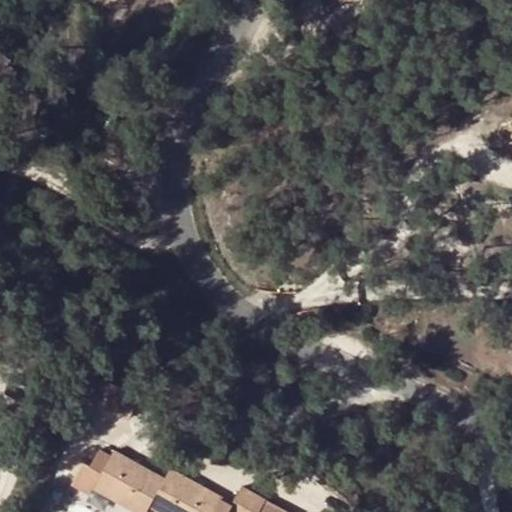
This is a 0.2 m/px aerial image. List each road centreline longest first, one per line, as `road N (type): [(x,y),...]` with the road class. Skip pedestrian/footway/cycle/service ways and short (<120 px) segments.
road 1 (unclassified): [(511,447),(261,329),(194,268),(176,217),(175,166),(192,112),(249,0)]
road 2 (track): [(183,246),(114,225),(63,187),(0,160)]
